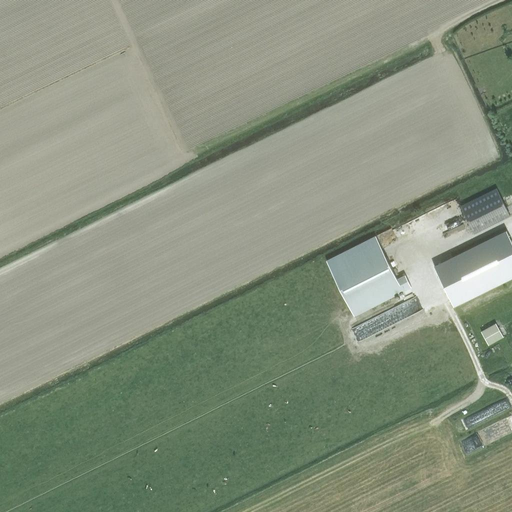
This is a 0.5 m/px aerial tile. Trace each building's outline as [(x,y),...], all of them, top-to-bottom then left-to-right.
[(460,206),(474,234),(510,216),(497,188),(460,206)] [(511,241),(506,230),(434,266),(454,307),(511,278),(511,241)] [(392,268),(376,237),(327,262),(349,306),(354,315),(370,306),(371,308),(411,287),(406,275),(397,279),(392,268)] [(481,332),(489,346),(503,337),(496,323),(481,332)] [(466,436),(470,449),(492,442),(488,429),(466,436)]
